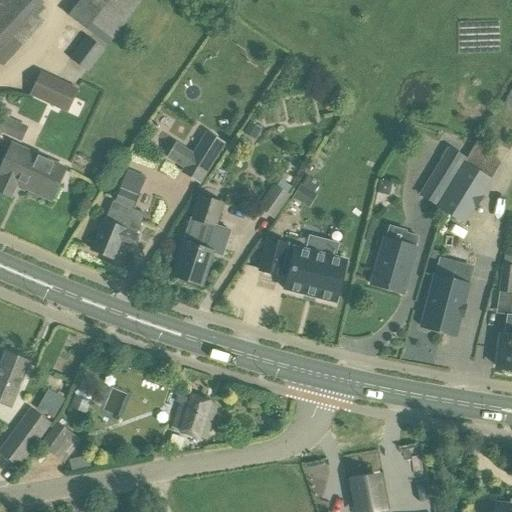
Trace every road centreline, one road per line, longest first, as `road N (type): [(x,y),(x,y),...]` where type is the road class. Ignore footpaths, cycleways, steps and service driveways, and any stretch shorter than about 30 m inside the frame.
road 1 (residential): [(0,499),(287,446),(309,423),(324,377)]
road 2 (primary): [(324,377),(135,320),(0,266)]
road 3 (primary): [(511,411),(324,377)]
